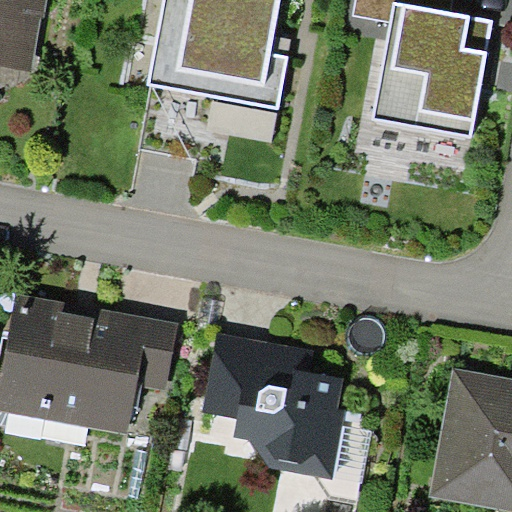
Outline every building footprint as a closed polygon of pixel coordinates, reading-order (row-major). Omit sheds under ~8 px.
[(0,0),(0,63),(35,69),(45,0),(0,0)] [(276,0),(165,0),(150,90),(279,113),(290,56),(267,52),(276,0)] [(453,0),(355,0),(353,15),(394,23),(375,123),(471,141),(493,21),(451,13),(453,0)] [(164,387),(175,324),(14,296),(0,373),(0,411),(122,433),(131,382),(164,387)] [(214,332),(199,409),(234,416),(232,430),(249,433),(244,457),(333,474),(346,406),(335,404),(340,378),(306,371),(310,351),(214,332)] [(511,373),(454,363),(430,487),(511,502),(511,373)] [(329,498),(326,511),(348,511),(350,501),(329,498)]
